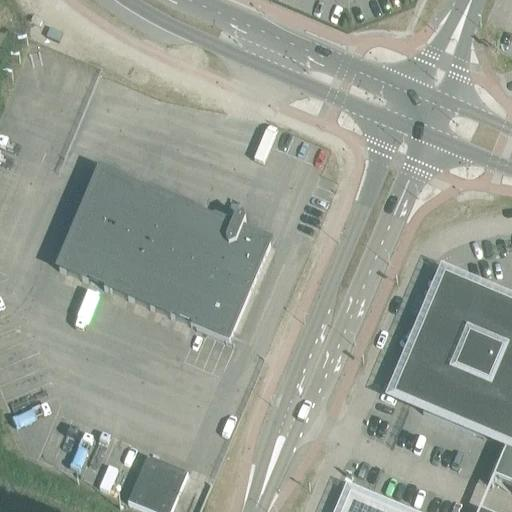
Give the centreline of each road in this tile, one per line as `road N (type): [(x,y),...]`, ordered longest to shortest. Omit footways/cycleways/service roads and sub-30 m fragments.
road 1 (tertiary): [(393,123),(280,410),(251,511)]
road 2 (tertiary): [(258,511),(430,137)]
road 3 (tertiary): [(129,0),(393,123)]
road 4 (tertiary): [(410,89),(187,0)]
